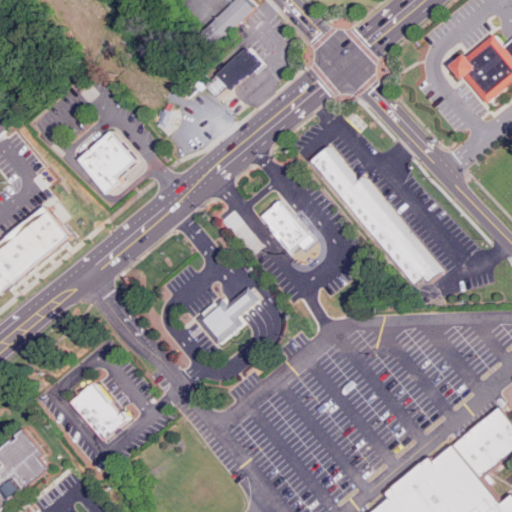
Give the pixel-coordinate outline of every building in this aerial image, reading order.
[(258,6),(252,0),(238,0),(205,34),(218,47),(258,6)] [(511,44),(507,48),(497,35),(457,66),(488,106),(511,87),(511,44)] [(222,75),(237,90),(265,62),(250,47),(222,75)] [(84,158),(112,192),(126,180),(123,175),(142,160),(117,130),(84,158)] [(331,143),(311,158),(418,283),(443,264),(365,172),(358,175),(331,143)] [(279,198),(261,213),(290,247),(314,230),(287,201),(283,203),(279,198)] [(0,248),(0,281),(8,292),(75,236),(51,206),(0,248)] [(248,323),(241,315),(245,312),(250,308),(257,303),(261,299),(251,286),(246,290),(240,294),(235,299),(231,302),(226,296),(200,317),(221,344),(248,323)] [(106,440),(131,420),(97,380),(72,400),(106,440)] [(458,443),(484,474),(511,451),(511,414),(504,405),(458,443)] [(23,426),(0,446),(0,505),(50,466),(39,454),(45,449),(23,426)] [(458,443),(437,458),(434,457),(392,489),(391,500),(376,511),(511,511),(511,495),(506,501),(484,474),(458,443)]
